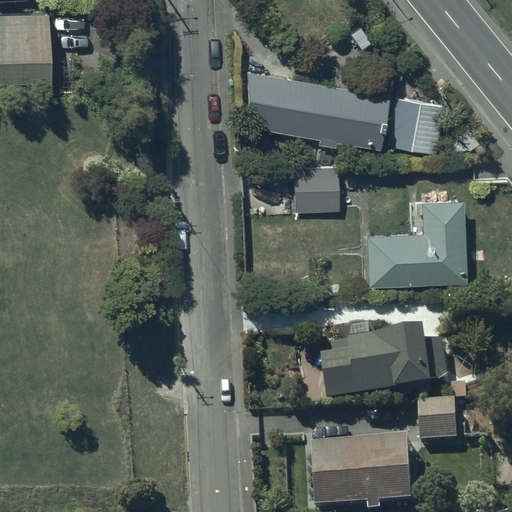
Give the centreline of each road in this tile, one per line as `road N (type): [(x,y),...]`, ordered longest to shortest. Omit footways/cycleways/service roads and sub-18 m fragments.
road 1 (residential): [(194,0),(216,511)]
road 2 (trunk): [(511,94),(436,0)]
